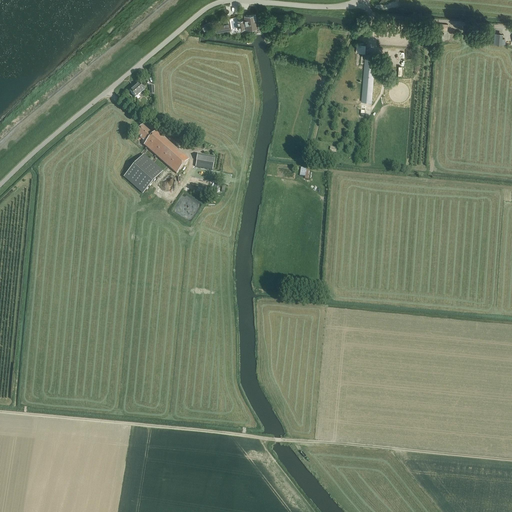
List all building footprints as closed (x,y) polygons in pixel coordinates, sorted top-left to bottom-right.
[(258,26),(260,25),(259,20),(257,20),(255,14),(244,16),(246,29),(258,27),(258,26)] [(494,33),(494,44),(502,44),(503,34),(494,33)] [(356,53),(365,54),(366,47),(366,46),(364,45),(364,43),(358,43),(358,45),(357,45),(356,53)] [(365,54),(361,102),(372,103),(376,55),(365,54)] [(135,98),(139,94),(144,91),(139,85),(130,92),(135,98)] [(176,175),(189,161),(156,132),(153,136),(142,127),(135,135),(145,144),(143,146),(176,175)] [(198,155),(196,166),(201,167),(202,162),(214,165),(215,158),(198,155)] [(143,156),(124,178),(143,194),(162,172),(143,156)] [(307,169),(301,168),(300,177),(300,179),(305,180),(309,180),(311,171),(307,171),(307,169)]
